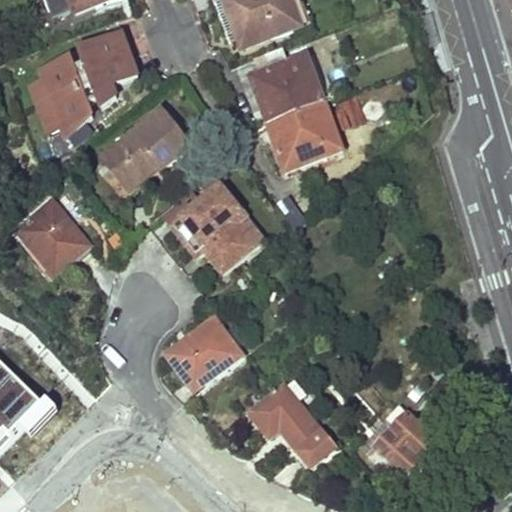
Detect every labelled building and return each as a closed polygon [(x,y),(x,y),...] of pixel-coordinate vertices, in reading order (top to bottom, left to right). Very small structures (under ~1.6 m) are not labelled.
[(71,0),(77,16),(118,0),(71,0)] [(291,0),(226,0),(233,19),(244,50),(302,30),(291,0)] [(127,51),(122,39),(81,54),(86,66),(71,72),(68,64),(41,74),(45,82),(32,87),(40,108),(93,87),(90,80),(107,74),(105,69),(130,60),(127,51)] [(286,51),(257,61),(263,77),(253,80),(260,98),(270,127),(326,104),(310,60),(292,67),(286,51)] [(110,90),(137,81),(134,71),(130,60),(105,69),(107,74),(90,80),(93,87),(40,108),(49,131),(62,126),(66,134),(113,99),(110,90)] [(326,104),(270,127),(277,145),(288,174),(344,154),(326,104)] [(164,116),(105,162),(129,192),(158,169),(162,173),(191,150),(164,116)] [(223,192),(176,229),(198,257),(206,251),(224,274),(261,245),(244,222),(246,221),(223,192)] [(290,200),(276,207),(295,236),(309,225),(290,200)] [(53,205),(19,232),(54,278),(79,257),(88,250),(53,205)] [(187,346),(170,358),(196,394),(241,361),(216,325),(187,346)] [(0,363),(0,451),(44,406),(0,363)] [(425,399),(407,418),(437,448),(467,415),(484,402),(460,366),(427,402),(425,399)] [(284,387),(249,416),(260,429),(270,441),(283,431),(288,437),(286,439),(298,455),(323,437),(284,387)] [(407,418),(401,413),(388,427),(394,434),(371,459),(386,476),(393,470),(407,484),(424,467),(440,450),(437,448),(407,418)] [(388,427),(365,452),(371,459),(394,434),(388,427)]
